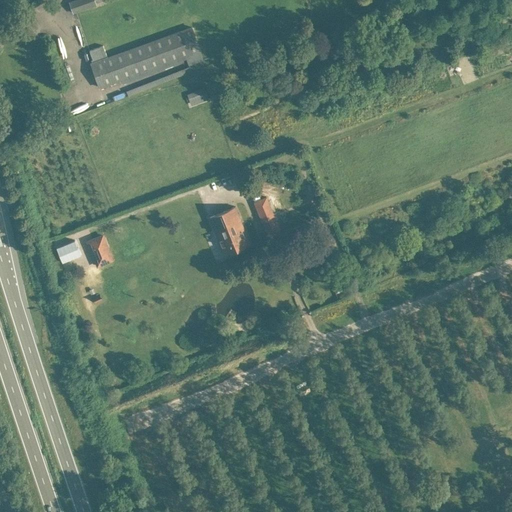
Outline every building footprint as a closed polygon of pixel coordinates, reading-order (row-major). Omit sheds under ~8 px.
[(94,0),(71,0),(68,1),(72,13),(96,5),(94,0)] [(93,59),(95,62),(91,63),(99,87),(200,51),(192,28),(107,58),(103,45),(89,50),(93,59)] [(187,94),(191,105),(208,99),(204,88),(187,94)] [(261,175),(254,178),(260,195),(268,192),(261,175)] [(266,197),(254,202),(268,236),(280,231),(266,197)] [(236,206),(208,218),(223,255),(251,243),(236,206)] [(97,266),(105,262),(102,254),(109,252),(102,235),(88,241),(97,266)]
